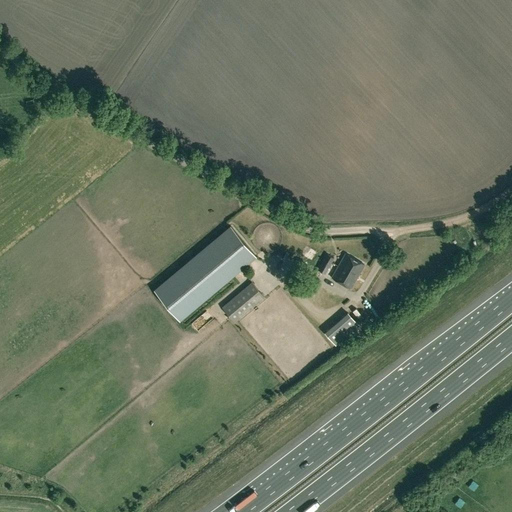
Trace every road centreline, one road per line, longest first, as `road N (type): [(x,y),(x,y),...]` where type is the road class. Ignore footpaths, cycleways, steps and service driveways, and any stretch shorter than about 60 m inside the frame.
road 1 (unclassified): [(397,229),(326,231),(291,221),(0,49)]
road 2 (motorway): [(511,298),(242,511)]
road 3 (motorway): [(292,511),(511,338)]
road 4 (track): [(511,188),(472,218),(397,229)]
